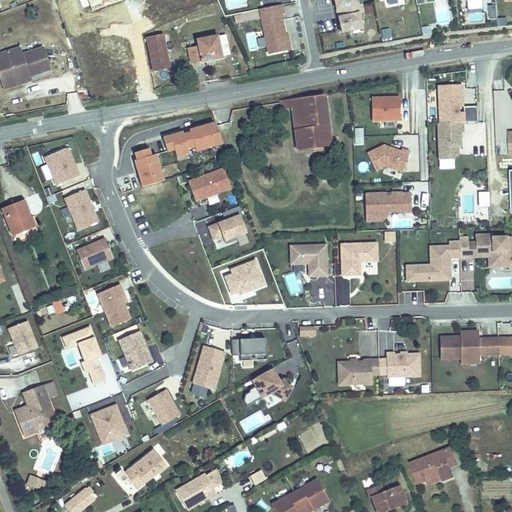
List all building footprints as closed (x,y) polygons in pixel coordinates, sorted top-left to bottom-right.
[(363,19),(362,10),(358,11),(355,0),(333,0),(341,39),(362,35),(359,20),(363,19)] [(284,46),(279,21),(282,20),(280,11),(258,15),(267,59),(288,55),(287,46),(284,46)] [(191,46),(180,48),(183,66),(218,58),(212,34),(190,39),(191,46)] [(140,45),(146,74),(162,71),(155,41),(140,45)] [(4,54),(0,55),(0,86),(24,79),(46,72),(40,50),(19,56),(5,60),(4,54)] [(17,50),(4,54),(5,60),(19,56),(17,50)] [(24,79),(0,86),(0,93),(25,86),(24,79)] [(312,147),(324,145),(327,160),(332,160),(330,145),(343,143),(336,92),(304,96),(312,147)] [(448,111),(447,93),(432,93),(433,102),(424,103),(425,131),(448,130),(463,129),(463,113),(448,114),(449,120),(444,120),(443,111),(448,111)] [(389,127),(388,105),(361,105),(361,128),(389,127)] [(511,161),(511,122),(511,138),(495,139),(496,163),(511,161)] [(182,133),(162,139),(166,152),(173,150),(176,157),(188,154),(187,149),(193,147),(195,152),(221,144),(214,124),(189,131),(189,133),(182,135),(182,133)] [(447,153),(446,139),(449,139),(448,130),(423,131),(425,167),(440,166),(444,162),(444,153),(447,153)] [(273,154),(295,147),(292,138),(264,146),(268,160),(275,158),(273,154)] [(296,151),(295,147),(273,154),(275,158),(296,151)] [(63,149),(43,157),(54,185),(77,176),(74,169),(72,169),(71,167),(73,166),(67,151),(63,149)] [(148,149),(134,153),(137,160),(134,161),(142,187),(163,181),(155,155),(150,156),(148,149)] [(391,180),(398,159),(390,156),(389,159),(372,153),(356,161),(364,179),(374,174),(391,180)] [(231,189),(223,169),(188,182),(195,202),(231,189)] [(511,186),(511,176),(496,177),(497,202),(500,202),(500,187),(511,186)] [(511,186),(500,187),(500,202),(497,202),(497,212),(511,211),(511,186)] [(96,222),(83,190),(63,198),(76,231),(96,222)] [(20,192),(14,194),(20,207),(25,205),(20,192)] [(20,207),(14,194),(0,199),(0,206),(9,227),(28,220),(23,210),(21,211),(20,207)] [(32,215),(43,211),(39,198),(27,202),(32,215)] [(401,219),(400,201),(391,201),(391,200),(380,201),(380,204),(375,204),(375,201),(354,202),(355,230),(365,229),(364,221),(376,220),(401,219)] [(23,210),(28,220),(32,218),(28,208),(23,210)] [(245,235),(238,217),(241,216),(238,208),(221,214),(224,222),(208,228),(212,241),(222,237),(225,245),(236,241),(235,238),(245,235)] [(511,218),(511,211),(497,212),(498,220),(511,218)] [(376,224),(376,220),(364,221),(365,229),(372,229),(376,224)] [(511,261),(511,234),(506,234),(505,231),(488,232),(489,240),(489,250),(502,249),(502,247),(505,247),(506,262),(511,261)] [(481,240),(481,235),(472,235),(473,252),(482,252),(481,240)] [(103,239),(74,251),(83,272),(112,260),(103,239)] [(511,261),(506,262),(505,247),(502,247),(502,249),(489,250),(489,240),(481,240),(482,252),(473,252),(473,255),(502,254),(502,265),(511,264),(511,261)] [(391,260),(390,242),(354,243),(355,262),(356,275),(374,273),(374,260),(373,258),(376,258),(377,260),(391,260)] [(341,263),(340,244),(304,246),(305,264),(319,263),(319,261),(322,260),(323,263),(323,276),(341,275),(341,263)] [(349,275),(348,262),(341,263),(341,275),(349,275)] [(264,288),(254,263),(230,272),(232,277),(224,280),(231,297),(238,294),(239,297),(264,288)] [(335,305),(334,278),(310,279),(311,306),(335,305)] [(130,322),(124,307),(119,296),(123,295),(120,287),(98,296),(111,329),(130,322)] [(414,303),(423,303),(423,292),(414,292),(414,303)] [(23,314),(29,312),(23,298),(17,300),(23,314)] [(52,302),(55,315),(63,313),(60,300),(52,302)] [(36,352),(26,326),(7,333),(17,360),(36,352)] [(366,331),(365,346),(377,347),(378,332),(366,331)] [(88,376),(93,390),(104,385),(98,371),(97,372),(93,362),(99,360),(87,332),(61,342),(65,353),(76,349),(83,366),(80,367),(84,378),(88,376)] [(314,332),(300,333),(301,341),(314,340),(314,332)] [(505,352),(504,336),(493,336),(493,333),(480,334),(480,336),(476,336),(476,334),(455,335),(457,357),(476,356),(493,356),(493,353),(505,352)] [(139,334),(118,343),(130,374),(151,366),(139,334)] [(265,342),(232,343),(233,360),(241,359),(241,365),(266,363),(265,342)] [(214,393),(225,355),(204,349),(193,387),(214,393)] [(435,375),(434,353),(409,353),(409,352),(401,352),(401,358),(402,373),(402,376),(435,375)] [(394,373),(394,358),(386,359),(386,373),(394,373)] [(402,373),(401,358),(394,358),(394,373),(402,373)] [(386,373),(386,359),(378,359),(378,360),(353,361),(354,384),(387,382),(386,373)] [(292,390),(286,387),(283,382),(279,385),(271,372),(252,384),(256,390),(250,394),(249,396),(245,398),(244,405),(247,410),(271,396),(285,403),(292,390)] [(22,432),(34,427),(30,418),(40,415),(43,424),(54,420),(39,380),(20,387),(26,403),(13,408),(22,432)] [(164,393),(146,404),(160,430),(179,418),(164,393)] [(101,451),(127,442),(123,431),(121,432),(119,429),(121,428),(115,411),(90,421),(101,451)] [(30,418),(34,427),(43,424),(40,415),(30,418)] [(45,439),(34,470),(52,476),(62,445),(45,439)] [(468,469),(463,457),(472,453),(466,440),(423,456),(431,477),(454,469),(456,473),(468,469)] [(142,475),(163,459),(151,443),(121,467),(124,470),(128,475),(137,469),(142,475)] [(248,449),(229,458),(233,466),(252,458),(248,449)] [(106,479),(116,471),(118,474),(124,470),(121,467),(118,463),(113,467),(112,466),(101,473),(106,479)] [(183,504),(204,491),(205,492),(212,488),(199,466),(171,484),(183,504)] [(142,475),(137,469),(128,475),(134,482),(142,475)] [(249,476),(254,485),(266,480),(261,470),(249,476)] [(38,480),(26,473),(22,481),(34,488),(38,480)] [(94,489),(106,479),(101,473),(88,481),(93,487),(94,489)] [(313,474),(269,500),(276,511),(295,511),(325,494),(313,474)] [(380,492),(385,490),(390,502),(401,498),(403,504),(419,498),(412,478),(395,484),(393,479),(378,484),(380,492)] [(72,511),(93,494),(90,489),(93,487),(88,481),(85,483),(63,500),(72,511)]
